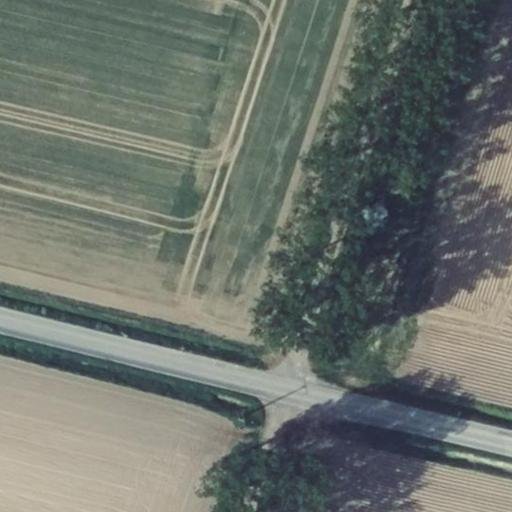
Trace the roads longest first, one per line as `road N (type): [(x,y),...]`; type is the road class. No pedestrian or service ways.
road 1 (unclassified): [(409,0),(287,390)]
road 2 (tertiary): [(287,390),(0,321)]
road 3 (tertiary): [(511,443),(287,390)]
road 4 (unclassified): [(287,390),(248,511)]
